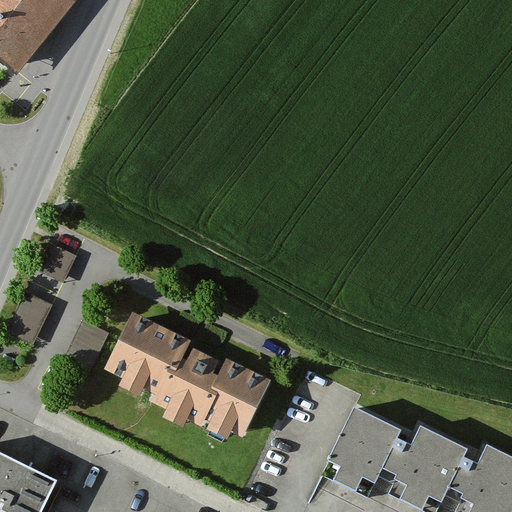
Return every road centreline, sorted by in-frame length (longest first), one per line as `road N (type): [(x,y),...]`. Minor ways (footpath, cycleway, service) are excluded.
road 1 (tertiary): [(107,0),(0,255)]
road 2 (residential): [(0,395),(247,511)]
